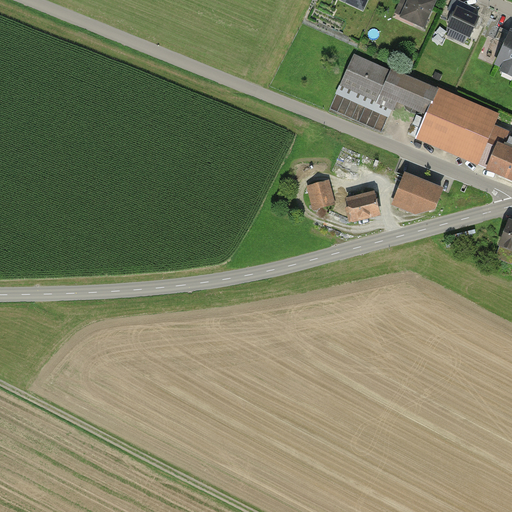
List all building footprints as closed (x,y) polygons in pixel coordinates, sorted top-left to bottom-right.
[(369,0),(334,0),(334,1),(363,14),(369,0)] [(430,2),(425,0),(401,0),(393,18),(418,30),(430,2)] [(477,20),(453,8),(439,36),(464,48),(477,20)] [(511,34),(502,30),(485,68),(511,80),(511,34)] [(439,88),(354,54),(340,85),(426,118),(439,88)] [(500,114),(439,88),(426,118),(417,141),(486,169),(496,145),(488,142),(500,114)] [(511,152),(496,145),(486,169),(511,179),(511,152)] [(432,216),(445,185),(406,169),(393,200),(432,216)] [(327,181),(305,186),(311,210),(333,204),(327,181)] [(368,195),(338,204),(344,226),(374,217),(368,195)] [(511,221),(504,218),(490,252),(511,260),(511,221)]
